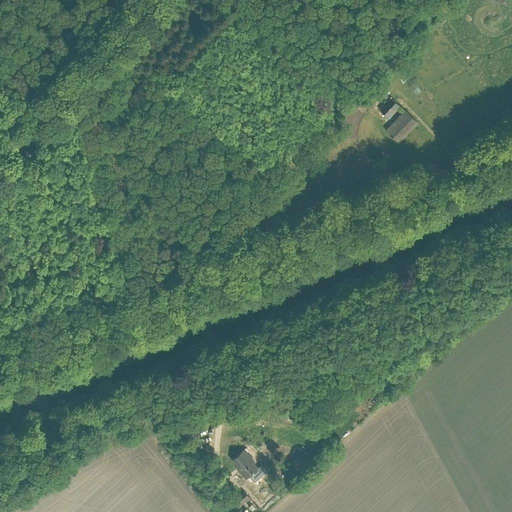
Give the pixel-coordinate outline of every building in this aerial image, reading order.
[(378,107),(387,116),(399,104),(389,95),(378,107)] [(356,99),(350,104),(354,109),(360,103),(356,99)] [(405,110),(385,130),(398,141),(417,122),(405,110)] [(301,446),(293,455),(297,458),(304,449),(301,446)] [(240,471),(245,478),(257,467),(253,462),(254,460),(244,449),(232,459),(241,470),(240,471)] [(245,502),(250,498),(244,490),(239,494),(238,493),(229,500),(237,510),(241,506),(240,504),(243,501),(245,502)]
